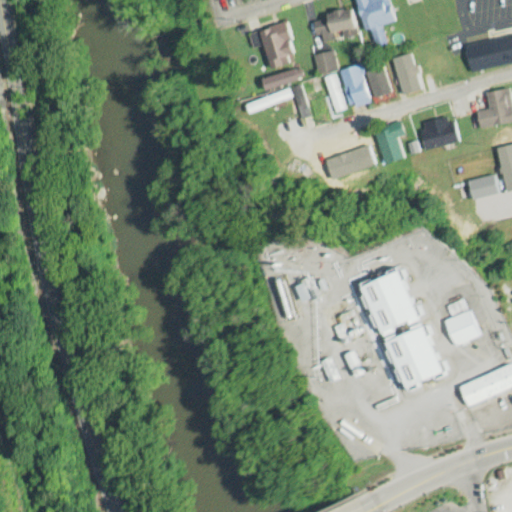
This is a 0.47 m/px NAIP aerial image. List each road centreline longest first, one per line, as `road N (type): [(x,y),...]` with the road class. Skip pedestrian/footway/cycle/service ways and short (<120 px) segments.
road 1 (primary): [(128,511),(10,0)]
road 2 (residential): [(303,145),(511,75)]
road 3 (primary): [(391,503),(511,452)]
